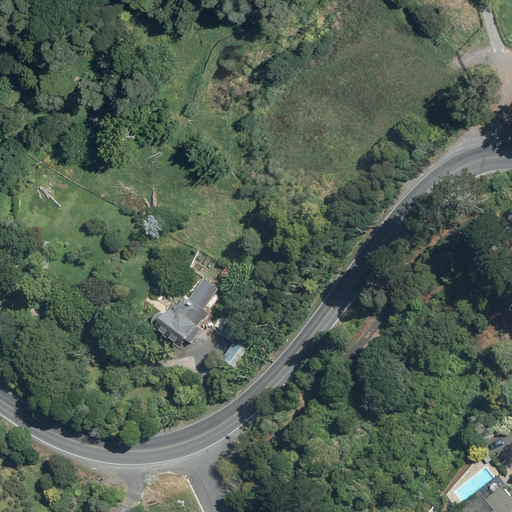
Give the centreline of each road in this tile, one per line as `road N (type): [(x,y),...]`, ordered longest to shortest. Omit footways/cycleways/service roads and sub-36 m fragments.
road 1 (secondary): [(0,396),(95,445),(189,442),(253,402),(436,182),(475,158),(511,154)]
road 2 (unknown): [(498,48),(364,103)]
